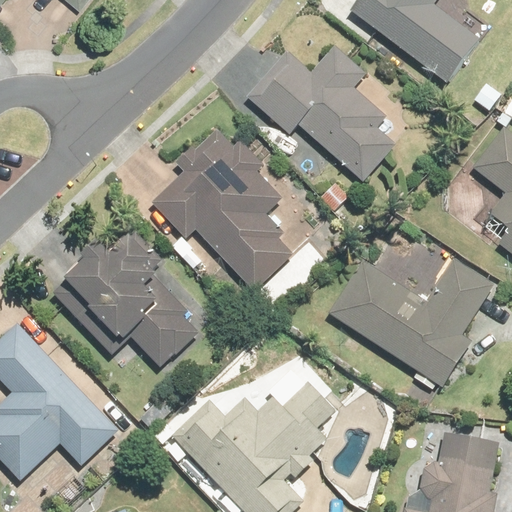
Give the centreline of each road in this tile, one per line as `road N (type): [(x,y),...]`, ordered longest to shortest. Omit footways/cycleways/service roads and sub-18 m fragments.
road 1 (residential): [(112,109),(0,220)]
road 2 (residential): [(222,0),(112,109)]
